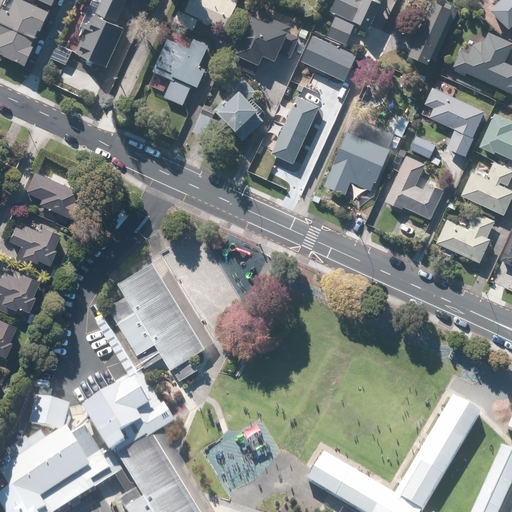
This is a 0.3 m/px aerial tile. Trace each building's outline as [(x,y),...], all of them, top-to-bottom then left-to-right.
[(51,9),(30,0),(14,0),(10,11),(4,8),(0,17),(38,33),(40,28),(42,29),(51,9)] [(101,0),(95,15),(91,13),(75,54),(112,69),(129,29),(117,24),(126,0),(101,0)] [(220,0),(220,1),(217,0),(187,0),(180,18),(222,36),(237,0),(220,0)] [(358,28),(371,0),(370,0),(334,0),(328,14),(335,18),(326,39),(344,47),(353,26),(358,28)] [(506,31),(511,25),(511,0),(501,0),(488,13),(506,31)] [(393,43),(410,52),(407,58),(425,68),(429,62),(432,63),(453,23),(414,2),(393,43)] [(300,32),(268,18),(266,20),(252,14),(232,58),(257,69),(261,60),(272,65),(276,55),(288,60),(300,32)] [(0,31),(1,32),(0,35),(0,51),(28,63),(37,43),(34,42),(37,37),(0,21),(0,31)] [(466,54),(460,51),(452,68),(511,97),(511,96),(511,67),(504,63),(511,46),(511,44),(487,32),(482,43),(473,39),(466,54)] [(316,35),(304,59),(346,80),(358,55),(316,35)] [(189,87),(196,89),(204,72),(197,69),(208,45),(193,38),(187,50),(164,40),(149,73),(170,82),(163,98),(181,106),(189,87)] [(71,52),(56,46),(50,61),(65,67),(71,52)] [(253,103),(258,99),(242,83),(212,111),(241,143),(263,123),(257,116),(262,112),(253,103)] [(452,131),(444,149),(462,158),(482,113),(431,90),(423,107),(431,111),(427,120),(452,131)] [(292,165),(317,108),(294,98),(269,155),(292,165)] [(511,132),(509,131),(511,124),(493,115),(478,146),(477,149),(492,156),(492,155),(511,164),(511,132)] [(344,198),(350,184),(370,192),(395,136),(353,117),(328,172),(321,187),(344,198)] [(415,137),(408,150),(429,160),(435,146),(415,137)] [(415,187),(425,165),(404,156),(385,203),(429,222),(449,175),(434,169),(428,184),(425,182),(422,190),(415,187)] [(511,225),(511,220),(503,216),(511,195),(511,192),(506,190),(511,176),(511,172),(491,163),(483,180),(467,173),(434,244),(477,264),(488,241),(502,247),(511,225)] [(19,193),(35,200),(32,206),(35,207),(32,214),(64,228),(70,215),(78,195),(28,173),(19,193)] [(49,251),(51,246),(56,236),(36,227),(34,232),(22,226),(19,232),(9,227),(2,243),(16,249),(12,257),(39,269),(41,265),(46,267),(53,252),(49,251)] [(511,229),(499,256),(511,262),(511,229)] [(248,312),(201,238),(171,258),(219,331),(248,312)] [(208,357),(149,258),(109,282),(124,307),(107,317),(144,378),(161,368),(169,381),(208,357)] [(2,275),(0,278),(0,277),(0,313),(10,317),(12,314),(18,316),(19,313),(23,315),(33,291),(36,283),(16,275),(14,280),(2,275)] [(0,358),(1,357),(4,358),(9,343),(4,341),(10,328),(0,323),(0,358)] [(0,496),(0,506),(3,511),(66,511),(127,475),(136,490),(119,501),(125,511),(209,511),(132,383),(83,412),(91,425),(52,448),(45,436),(11,456),(17,466),(0,476),(0,478),(8,492),(0,496)] [(30,427),(62,436),(69,408),(37,400),(30,427)] [(398,501),(416,511),(422,511),(480,416),(457,402),(398,501)] [(503,511),(511,493),(511,456),(500,451),(473,511),(503,511)] [(306,484),(351,511),(402,511),(319,462),(306,484)]
